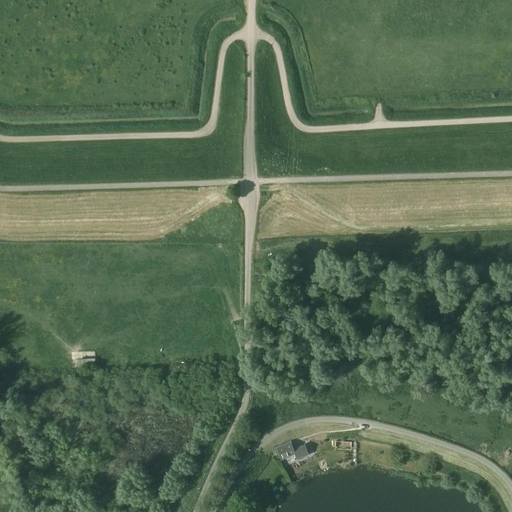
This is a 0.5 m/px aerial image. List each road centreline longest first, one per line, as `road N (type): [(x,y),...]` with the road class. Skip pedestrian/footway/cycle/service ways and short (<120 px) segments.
road 1 (unclassified): [(212,511),(256,448),(319,419),(430,441),(484,461),(511,487)]
road 2 (track): [(249,34),(276,48),(301,128),(511,119)]
road 3 (track): [(249,34),(224,45),(205,131),(0,139)]
